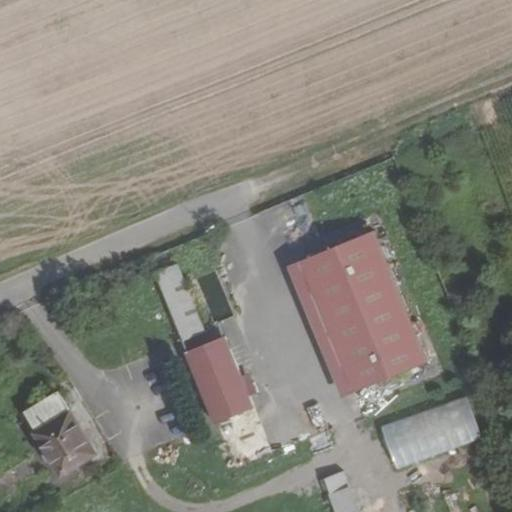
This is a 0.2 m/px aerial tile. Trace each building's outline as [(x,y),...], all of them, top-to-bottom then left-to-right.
[(375,231),(302,261),(354,393),(427,362),(375,231)] [(178,263),(155,272),(184,340),(206,330),(178,263)] [(226,335),(189,351),(218,422),(256,407),(226,335)] [(60,390),(26,409),(46,442),(40,445),(47,458),(53,455),(63,472),(97,453),(60,390)] [(464,395),(377,424),(392,467),(479,438),(464,395)] [(337,511),(359,511),(343,471),(324,479),(337,511)]
